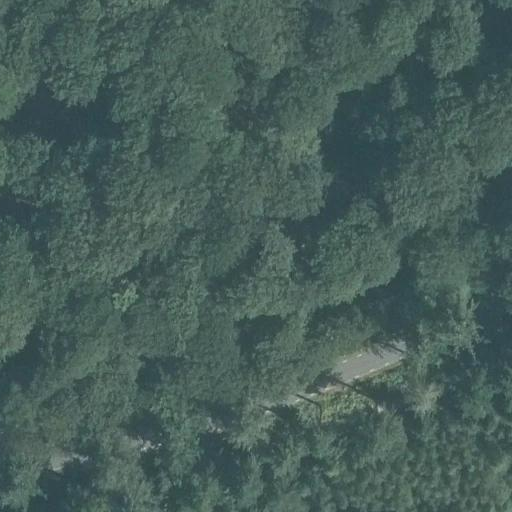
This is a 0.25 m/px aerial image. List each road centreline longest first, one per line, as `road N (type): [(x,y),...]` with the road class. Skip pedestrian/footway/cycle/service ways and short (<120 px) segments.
road 1 (tertiary): [(0,469),(170,435),(511,295)]
road 2 (track): [(511,241),(417,0)]
